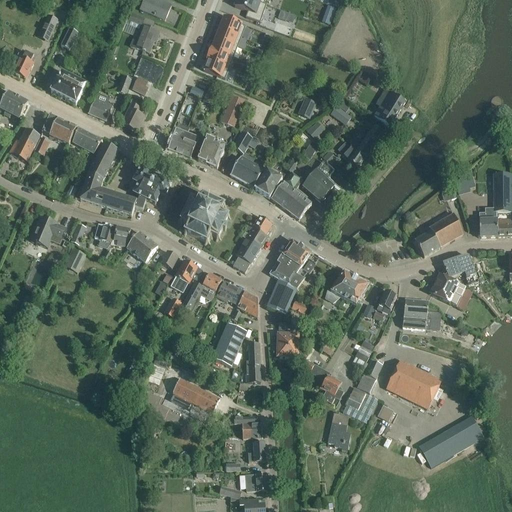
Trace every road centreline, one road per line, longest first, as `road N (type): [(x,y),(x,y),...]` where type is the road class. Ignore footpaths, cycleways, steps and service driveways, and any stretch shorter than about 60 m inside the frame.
road 1 (residential): [(254,285),(151,230),(51,208),(0,182)]
road 2 (unclassified): [(274,511),(254,285)]
road 3 (secondary): [(511,246),(464,249),(385,274),(353,266),(307,238)]
road 4 (residential): [(307,238),(411,109)]
road 5 (secondary): [(148,152),(0,82)]
road 6 (residential): [(148,152),(207,0)]
road 7 (secondary): [(287,225),(148,152)]
